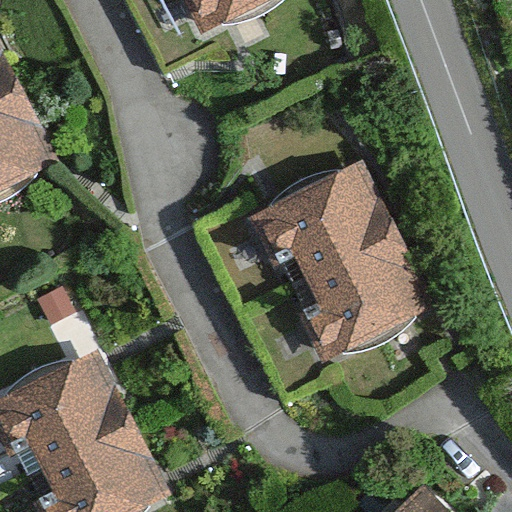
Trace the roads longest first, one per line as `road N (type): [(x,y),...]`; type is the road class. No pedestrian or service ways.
road 1 (residential): [(511,495),(445,413),(325,461),(262,423),(157,231),(164,136),(96,0)]
road 2 (tertiary): [(511,236),(423,0)]
